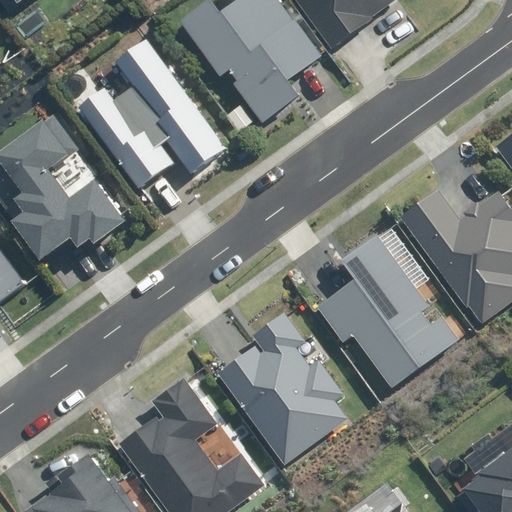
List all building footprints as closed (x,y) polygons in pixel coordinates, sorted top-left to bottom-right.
[(1,0),(11,13),(29,0),(1,0)] [(290,0),(285,5),(280,0),(232,0),(220,9),(212,0),(205,0),(182,19),(187,25),(174,36),(202,71),(194,77),(243,138),(299,94),(290,82),(326,53),(301,22),(306,18),(291,0),(290,0)] [(298,0),(338,48),(398,0),(298,0)] [(229,146),(146,37),(113,63),(128,83),(109,96),(102,87),(76,107),(138,188),(178,157),(191,175),(229,146)] [(76,143),(50,109),(0,147),(0,164),(20,190),(11,197),(21,210),(10,218),(41,258),(69,237),(75,245),(87,235),(94,244),(127,219),(93,175),(67,195),(45,166),(76,143)] [(511,133),(498,143),(511,163),(511,133)] [(467,215),(462,218),(439,188),(400,218),(469,308),(471,307),(484,324),(511,302),(511,206),(500,190),(481,204),(478,200),(464,211),(467,215)] [(392,388),(468,333),(453,313),(446,318),(443,315),(442,315),(437,308),(426,315),(423,311),(443,297),(394,230),(382,239),(378,233),(341,259),(356,279),(317,307),(344,343),(354,335),(392,388)] [(0,301),(25,283),(0,250),(0,301)] [(304,340),(283,311),(251,334),(262,350),(259,352),(254,345),(216,372),(283,464),(348,418),(334,399),(344,393),(319,358),(309,365),(296,346),(304,340)] [(182,376),(149,400),(161,416),(157,418),(155,415),(116,443),(167,511),(226,511),(240,502),(264,484),(240,451),(216,469),(194,439),(216,423),(182,376)] [(511,511),(511,417),(510,415),(457,453),(469,469),(451,482),(458,492),(454,495),(466,511),(511,511)] [(138,511),(112,475),(106,479),(103,474),(86,451),(43,482),(49,490),(18,511),(138,511)] [(414,511),(401,494),(376,511),(364,494),(339,511),(414,511)]
